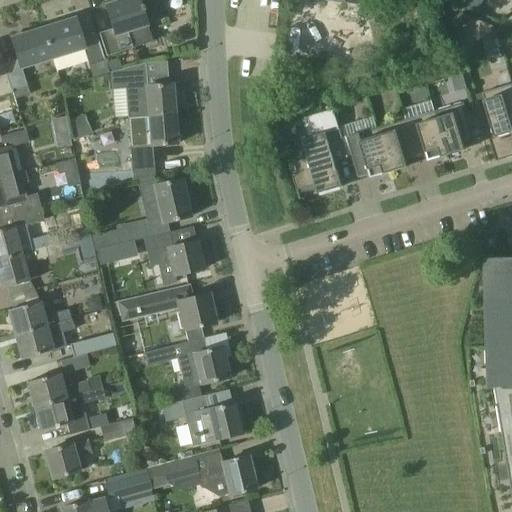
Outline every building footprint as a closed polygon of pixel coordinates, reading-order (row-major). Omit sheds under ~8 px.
[(99,34),(106,58),(133,49),(128,32),(147,26),(146,25),(158,21),(153,3),(141,7),(138,0),(129,0),(104,8),(111,30),(99,34)] [(43,30),(53,61),(84,51),(92,79),(107,75),(107,72),(108,72),(105,64),(96,36),(80,40),(74,21),(43,30)] [(12,92),(13,100),(14,100),(29,95),(26,88),(21,71),(53,61),(43,30),(10,41),(16,61),(2,66),(11,92),(12,92)] [(105,64),(108,72),(120,69),(118,61),(105,64)] [(128,119),(175,115),(173,86),(147,87),(145,64),(108,75),(109,92),(126,91),(128,119)] [(11,92),(2,66),(0,66),(0,98),(12,95),(11,92)] [(511,87),(511,86),(482,95),(495,139),(511,134),(511,87)] [(463,104),(434,113),(447,157),(466,152),(465,148),(476,145),(463,104)] [(319,195),(342,188),(329,144),(343,140),(334,112),(334,111),(303,120),(309,139),(302,141),(308,160),(289,166),(297,192),(316,186),(319,195)] [(434,113),(405,121),(418,162),(428,159),(429,163),(447,157),(434,113)] [(130,137),(133,182),(153,176),(151,147),(177,146),(175,115),(128,119),(128,120),(149,118),(150,136),(130,137)] [(65,118),(51,120),(53,131),(67,129),(65,118)] [(405,121),(377,130),(390,174),(408,169),(407,165),(418,162),(405,121)] [(347,139),(359,180),(370,176),(372,180),(390,174),(377,130),(347,139)] [(0,151),(0,180),(18,176),(10,148),(28,143),(25,131),(0,137),(0,141),(3,151),(0,151)] [(0,180),(0,221),(21,216),(40,210),(36,195),(23,198),(20,186),(29,184),(26,173),(18,176),(0,180)] [(190,218),(184,193),(185,192),(182,181),(181,180),(153,186),(157,202),(145,204),(149,220),(160,217),(162,224),(190,218)] [(40,210),(21,216),(24,226),(25,226),(43,221),(40,210)] [(146,239),(142,224),(116,231),(119,246),(146,239)] [(0,232),(0,260),(59,245),(56,236),(49,238),(48,235),(18,244),(14,229),(0,232)] [(169,234),(143,240),(150,269),(166,265),(170,279),(203,271),(197,242),(173,248),(169,234)] [(89,237),(66,243),(69,255),(75,254),(84,251),(92,249),(89,237)] [(0,260),(0,282),(2,289),(38,279),(34,263),(62,255),(59,245),(0,260)] [(107,249),(94,252),(98,266),(110,263),(107,249)] [(511,259),(488,260),(492,390),(498,390),(511,474),(511,259)] [(180,309),(185,332),(216,325),(208,296),(193,300),(189,286),(116,302),(121,323),(180,309)] [(8,312),(15,337),(97,315),(96,314),(71,321),(68,309),(43,316),(40,304),(8,312)] [(15,337),(21,360),(53,351),(49,336),(73,330),(74,335),(83,332),(82,328),(99,324),(97,315),(15,337)] [(112,334),(70,346),(73,357),(115,346),(112,334)] [(177,360),(184,390),(198,386),(230,379),(223,348),(205,352),(202,339),(168,348),(171,361),(177,360)] [(61,364),(64,374),(89,367),(86,357),(61,364)] [(88,383),(64,389),(60,375),(27,384),(34,408),(91,393),(88,383)] [(34,408),(41,432),(72,423),(67,408),(105,399),(102,389),(91,393),(34,408)] [(243,434),(236,403),(209,409),(206,396),(162,407),(166,423),(185,418),(187,425),(195,423),(197,434),(193,435),(194,439),(198,438),(200,444),(243,434)] [(101,429),(103,441),(138,433),(135,420),(101,429)] [(46,453),(54,480),(80,473),(76,459),(92,454),(88,442),(73,446),(46,453)] [(147,470),(153,490),(200,478),(194,457),(147,470)] [(227,480),(231,496),(255,490),(247,457),(223,463),(223,466),(208,470),(212,484),(227,480)] [(62,510),(62,511),(114,511),(121,510),(118,500),(151,491),(146,470),(104,481),(108,498),(86,503),(62,510)]
